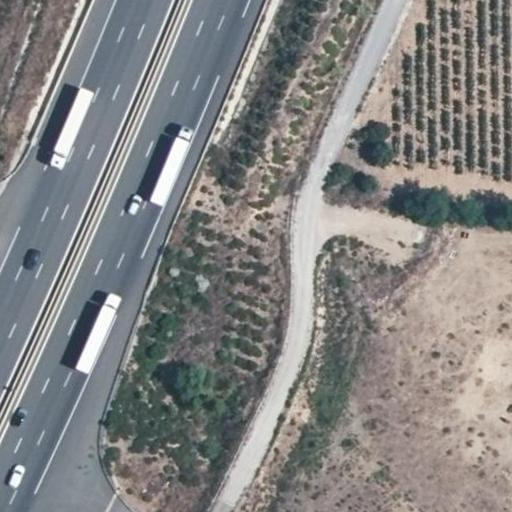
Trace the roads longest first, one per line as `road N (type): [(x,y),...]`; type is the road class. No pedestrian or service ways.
road 1 (motorway): [(0,504),(220,0)]
road 2 (unclassified): [(217,511),(300,324),(303,203),(388,0)]
road 3 (motorway): [(144,0),(0,337)]
